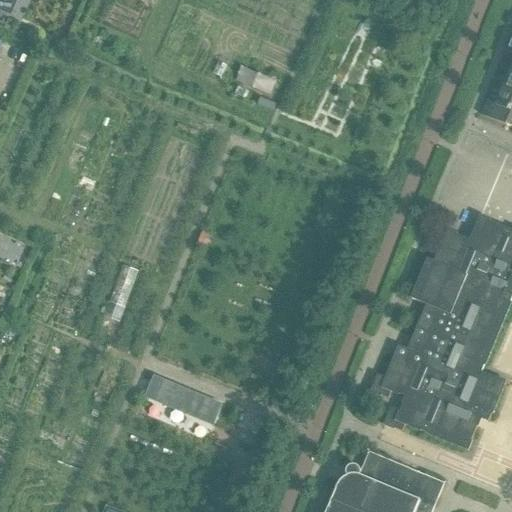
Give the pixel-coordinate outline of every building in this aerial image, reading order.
[(0,0),(0,11),(8,14),(13,0),(0,0)] [(511,74),(509,73),(503,89),(511,92),(511,74)] [(511,92),(503,89),(496,104),(489,101),(482,117),(511,128),(511,92)] [(511,239),(509,239),(511,232),(511,231),(480,218),(471,241),(447,232),(435,263),(427,260),(410,299),(426,306),(407,351),(399,348),(386,379),(378,376),(372,392),(388,399),(391,392),(406,398),(400,412),(392,409),(385,425),(402,432),(405,425),(467,450),(480,419),(488,423),(504,383),(481,373),(511,298),(511,239)] [(197,397),(159,381),(152,397),(190,413),(197,397)] [(432,511),(433,510),(444,484),(369,453),(361,471),(360,471),(359,469),(358,467),(356,467),(355,466),(354,466),(352,466),(350,466),(349,467),(348,468),(347,469),(346,470),(346,471),(346,473),(346,474),(347,477),(344,478),(341,481),(339,483),(337,486),(326,511),(432,511)]
